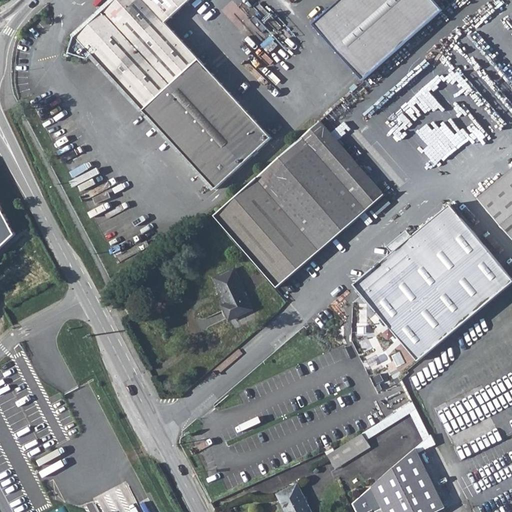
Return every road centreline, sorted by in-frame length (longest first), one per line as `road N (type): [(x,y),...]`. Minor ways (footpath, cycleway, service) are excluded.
road 1 (unknown): [(277,0),(319,45),(318,90),(280,144),(191,212),(159,202),(54,63),(57,30),(85,0)]
road 2 (secondary): [(200,511),(17,161)]
